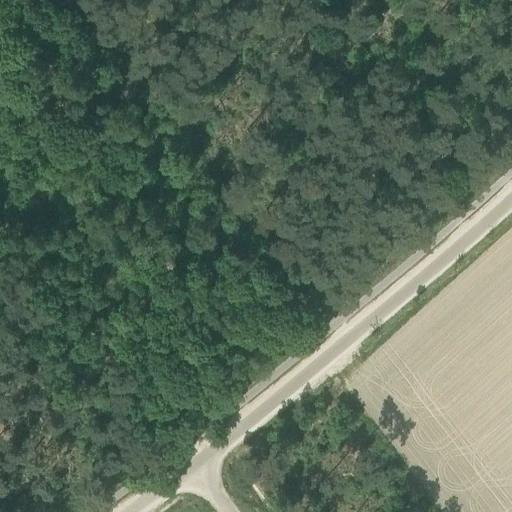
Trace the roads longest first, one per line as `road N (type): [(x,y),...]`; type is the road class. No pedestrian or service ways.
road 1 (unclassified): [(190,466),(511,197)]
road 2 (track): [(0,237),(184,445),(190,466)]
